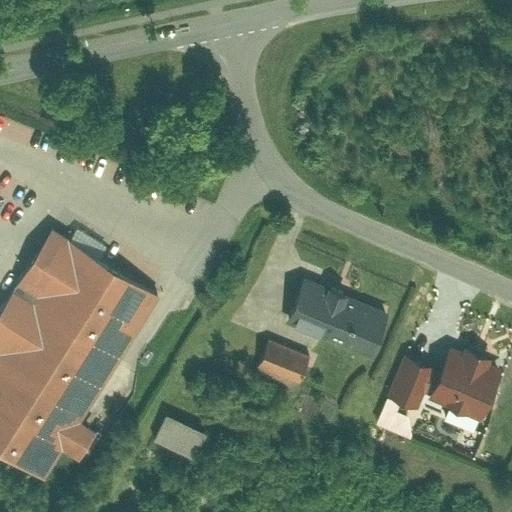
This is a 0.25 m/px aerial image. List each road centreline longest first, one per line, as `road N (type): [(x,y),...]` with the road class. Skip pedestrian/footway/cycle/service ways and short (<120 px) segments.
road 1 (residential): [(219,20),(247,124),(276,167),(327,201),(511,280)]
road 2 (residential): [(0,67),(219,20)]
